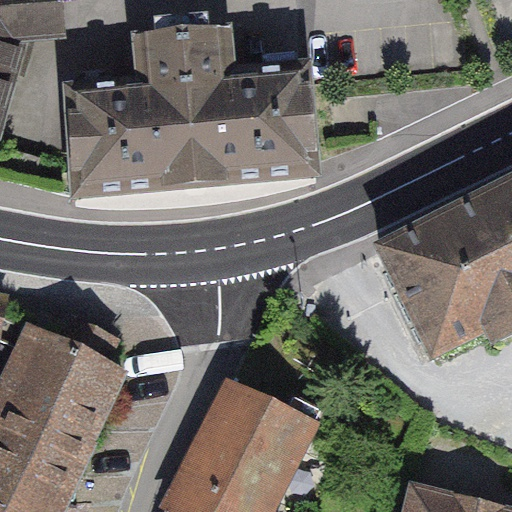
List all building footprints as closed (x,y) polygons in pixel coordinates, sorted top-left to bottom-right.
[(0,0),(0,116),(26,40),(64,34),(61,0),(0,0)] [(69,95),(76,196),(318,179),(311,76),(232,82),(228,34),(137,40),(141,90),(69,95)] [(433,366),(511,328),(511,188),(378,253),(433,366)] [(59,511),(130,368),(47,328),(0,425),(0,511),(59,511)] [(289,415),(232,388),(169,511),(273,511),(321,417),(295,403),(289,415)] [(498,511),(415,493),(410,511),(498,511)]
